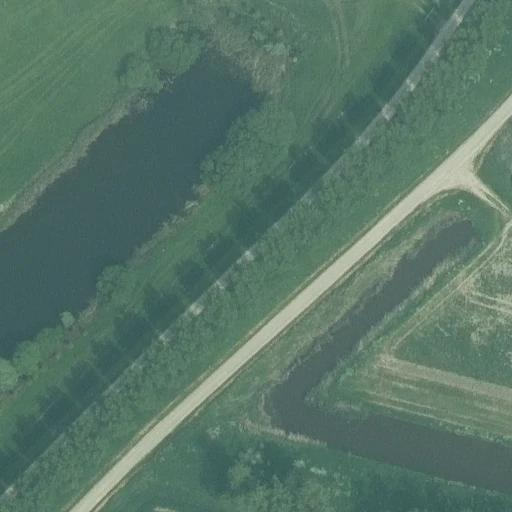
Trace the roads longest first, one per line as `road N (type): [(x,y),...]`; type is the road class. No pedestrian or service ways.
road 1 (unclassified): [(4,511),(219,299),(481,0)]
road 2 (unclassified): [(84,511),(237,363),(457,173),(511,112)]
